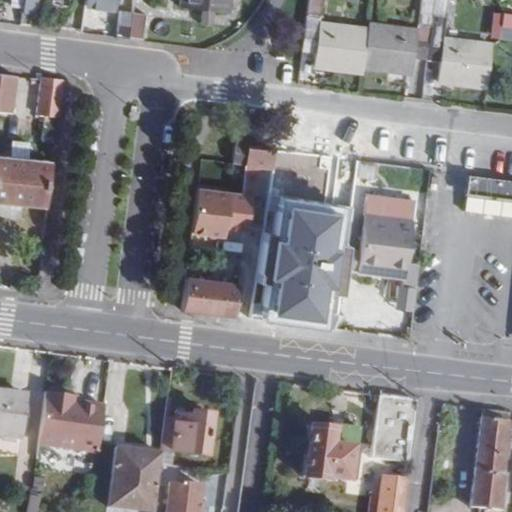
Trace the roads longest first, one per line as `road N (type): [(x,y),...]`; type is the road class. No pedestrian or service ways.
road 1 (residential): [(157,83),(511,126)]
road 2 (primary): [(429,371),(129,336)]
road 3 (residential): [(117,64),(81,329)]
road 4 (residential): [(129,336),(157,83)]
road 5 (residential): [(412,511),(429,371)]
